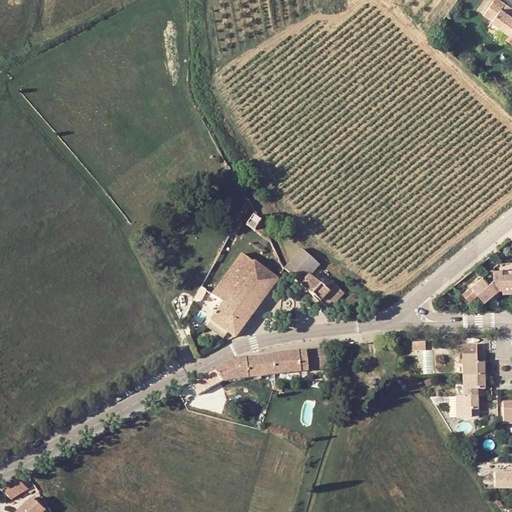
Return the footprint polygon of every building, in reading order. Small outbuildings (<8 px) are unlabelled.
[(500,0),(494,0),(485,14),(493,21),(494,19),(511,34),(508,40),(511,42),(511,15),(503,8),(506,4),(500,0)] [(270,239),(261,220),(252,214),(246,224),(256,230),(270,239)] [(301,250),(286,266),(284,269),(324,309),(326,309),(341,294),(332,285),(327,290),(309,274),(317,265),(301,250)] [(218,299),(223,304),(220,307),(210,320),(227,333),(234,338),(275,281),(239,255),(212,294),(218,299)] [(485,274),(457,297),(463,304),(472,297),(478,304),(495,292),(497,292),(498,295),(511,294),(511,288),(511,287),(511,276),(511,277),(510,267),(494,267),(494,274),(485,274)] [(204,289),(198,285),(193,296),(199,299),(204,289)] [(206,325),(224,338),(227,333),(210,320),(206,325)] [(328,368),(326,348),(270,356),(273,374),(328,368)] [(459,348),(460,378),(482,378),(481,358),(480,358),(480,348),(459,348)] [(273,374),(270,356),(245,359),(247,377),(273,374)] [(215,372),(219,382),(247,377),(245,359),(235,361),(215,372)] [(219,382),(215,372),(199,380),(204,389),(219,382)] [(482,391),(482,378),(460,378),(460,399),(474,398),(474,391),(482,391)] [(474,398),(460,399),(452,399),(452,419),(466,419),(466,410),(474,410),(474,398)] [(511,404),(503,404),(503,426),(511,426),(511,404)] [(474,410),(466,410),(466,419),(474,419),(474,410)] [(469,433),(454,441),(459,448),(472,439),(469,433)] [(511,481),(487,482),(487,490),(511,489),(511,481)] [(22,491),(12,483),(0,489),(10,499),(22,491)] [(17,511),(46,511),(32,500),(17,511)]
